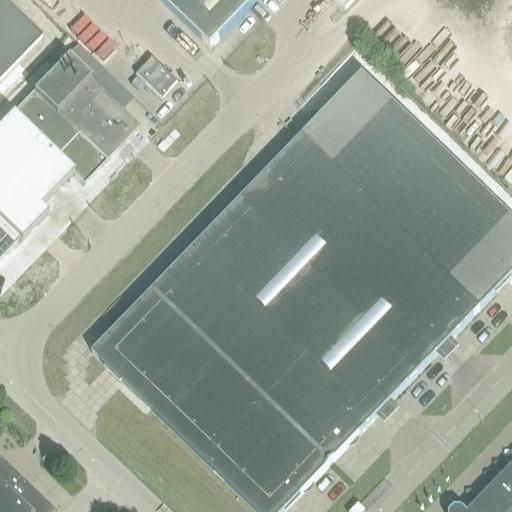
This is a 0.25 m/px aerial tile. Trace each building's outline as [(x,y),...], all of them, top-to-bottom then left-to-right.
[(158,0),(211,50),(259,0),(332,0),(345,12),(356,0),(158,0)] [(0,83),(41,40),(0,1),(0,83)] [(40,211),(73,177),(83,187),(140,129),(68,59),(12,117),(11,116),(0,128),(0,224),(19,243),(18,243),(21,245),(47,217),(40,211)] [(93,357),(254,511),(287,511),(511,278),(511,219),(362,76),(93,357)] [(168,91),(181,98),(188,85),(175,78),(168,91)] [(146,108),(160,118),(172,101),(159,91),(146,108)] [(0,261),(18,243),(19,243),(0,224),(0,261)] [(0,511),(49,511),(0,464),(0,511)] [(511,511),(511,468),(470,511),(465,511),(462,509),(455,509),(452,511),(511,511)]
